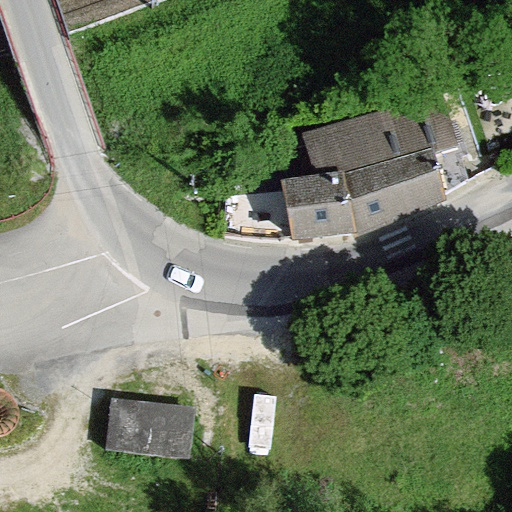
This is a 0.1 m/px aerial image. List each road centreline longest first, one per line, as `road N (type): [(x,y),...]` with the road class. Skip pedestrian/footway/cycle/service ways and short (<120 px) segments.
road 1 (tertiary): [(511,203),(365,269),(279,286),(190,273),(117,222)]
road 2 (tertiary): [(117,222),(82,161),(26,0)]
road 3 (track): [(151,253),(0,317)]
road 4 (unclassified): [(117,222),(0,252)]
